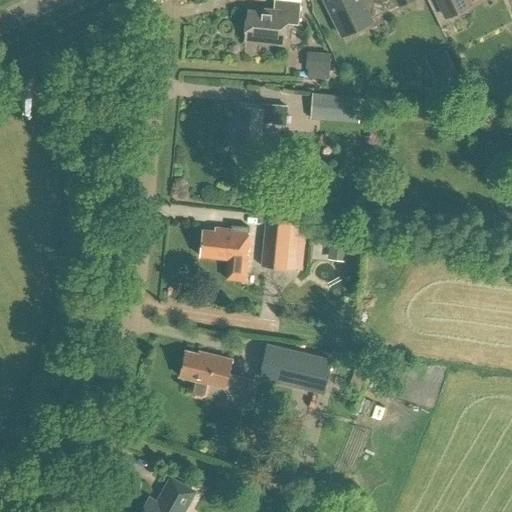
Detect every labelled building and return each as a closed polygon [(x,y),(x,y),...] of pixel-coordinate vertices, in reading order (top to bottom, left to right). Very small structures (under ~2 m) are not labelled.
[(247,10),(245,37),(284,41),(286,23),(298,24),(300,2),(284,0),(274,0),(273,13),(247,10)] [(372,20),(370,16),(398,3),(399,5),(408,0),(323,0),(341,35),(372,20)] [(437,0),(446,17),(470,5),(467,0),(437,0)] [(265,57),(266,42),(246,40),(244,55),(265,57)] [(444,50),(424,60),(436,84),(456,74),(444,50)] [(310,51),(309,77),(333,79),(334,53),(310,51)] [(310,118),(358,122),(361,97),(312,93),(310,118)] [(237,105),(233,149),(260,152),(262,123),(284,125),(286,105),(260,103),(260,107),(237,105)] [(267,217),(261,266),(302,270),(307,221),(267,217)] [(246,253),(244,253),(247,226),(230,224),(229,228),(213,226),(212,229),(200,228),(197,254),(226,257),(224,277),(243,279),(246,253)] [(292,384),(300,352),(287,349),(284,361),(264,356),(259,376),(292,384)] [(229,372),(232,360),(198,351),(197,355),(183,352),(177,375),(192,379),(189,390),(193,396),(199,397),(205,394),(208,383),(225,387),(226,385),(247,390),(250,377),(229,372)] [(352,385),(364,390),(372,367),(360,363),(352,385)] [(147,500),(140,511),(182,511),(195,491),(171,478),(162,493),(164,494),(157,506),(147,500)]
